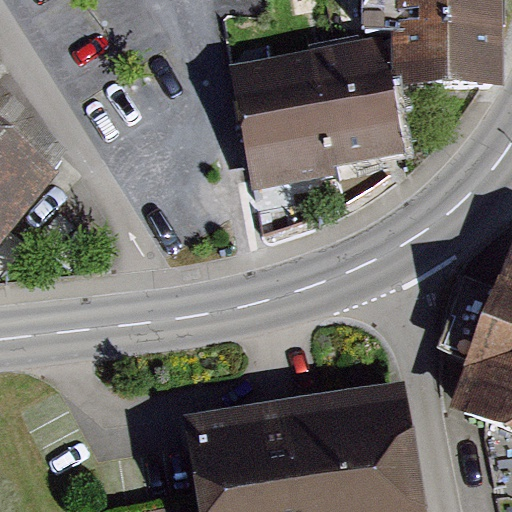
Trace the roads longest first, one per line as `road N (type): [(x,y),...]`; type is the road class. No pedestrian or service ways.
road 1 (tertiary): [(0,337),(257,299),(363,261)]
road 2 (residential): [(363,261),(410,336),(446,511)]
road 3 (tertiary): [(363,261),(468,194),(511,135)]
